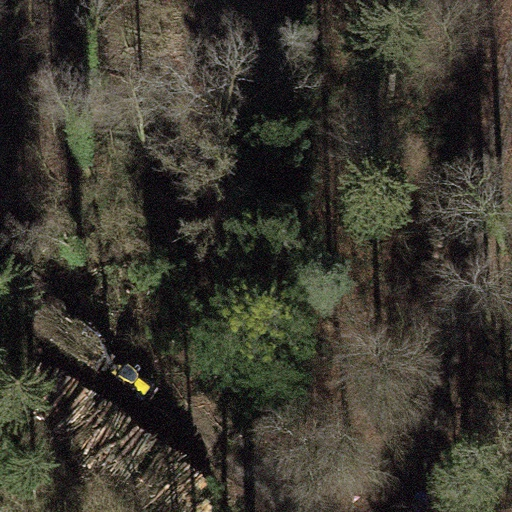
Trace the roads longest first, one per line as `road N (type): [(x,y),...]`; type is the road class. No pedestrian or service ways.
road 1 (track): [(403,511),(511,82)]
road 2 (track): [(0,272),(284,511)]
